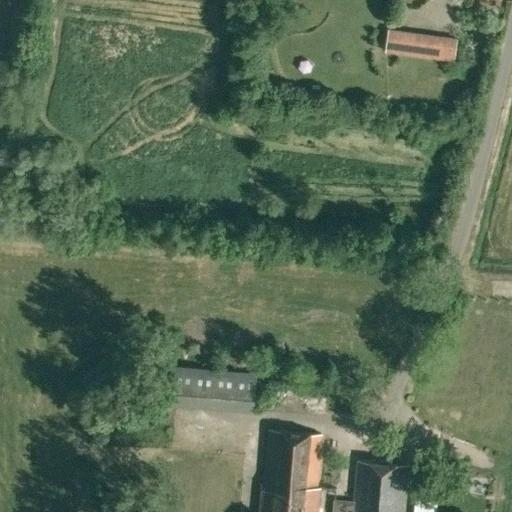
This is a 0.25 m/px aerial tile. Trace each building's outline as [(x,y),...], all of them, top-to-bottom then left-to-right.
[(454,59),(457,36),(388,26),(384,50),(454,59)] [(172,405),(253,412),(257,373),(175,366),(172,405)] [(317,486),(321,432),(269,428),(264,483),(262,483),(259,511),(317,511),(319,486),(317,486)] [(162,466),(161,458),(159,453),(156,450),(153,447),(149,445),(142,443),(137,443),(131,445),(124,450),(122,453),(119,458),(118,466),(119,473),(121,478),(124,481),(128,484),(131,486),(139,488),(144,488),(149,486),(156,481),(160,475),(162,470),(162,466)] [(404,511),(408,463),(358,459),(354,500),(353,511),(404,511)] [(353,511),(354,500),(335,499),(333,511),(353,511)]
